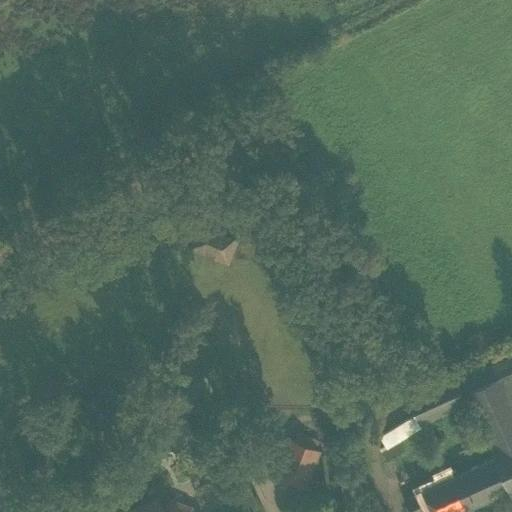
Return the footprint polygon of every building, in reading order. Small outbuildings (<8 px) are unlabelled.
[(213,260),(227,265),(238,239),(198,223),(187,250),(201,255),(203,250),(215,254),(213,260)] [(510,487),(511,492),(511,355),(461,379),(491,445),(496,456),(510,487)] [(407,397),(420,425),(466,403),(453,376),(407,397)] [(274,478),(305,490),(320,449),(290,437),(274,478)] [(404,449),(399,440),(381,451),(387,460),(404,449)] [(423,490),(405,498),(411,511),(428,511),(432,510),(432,511),(455,511),(510,487),(496,456),(460,473),(423,490)] [(187,511),(187,510),(191,507),(171,500),(171,505),(164,508),(160,500),(132,511),(187,511)]
